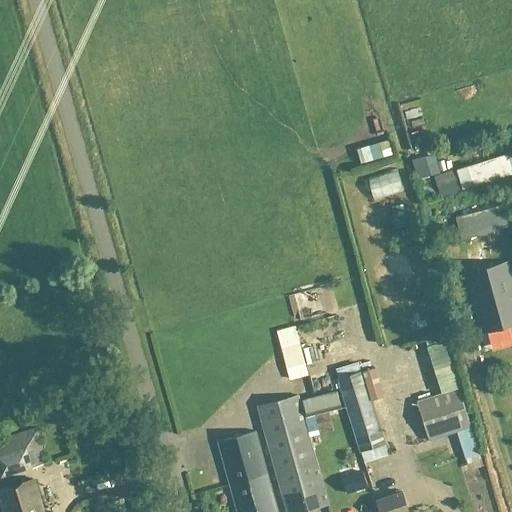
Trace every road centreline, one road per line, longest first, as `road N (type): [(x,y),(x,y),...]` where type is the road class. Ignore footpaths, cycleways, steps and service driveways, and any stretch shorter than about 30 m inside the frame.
road 1 (unclassified): [(178,511),(34,0)]
road 2 (track): [(474,360),(511,493)]
